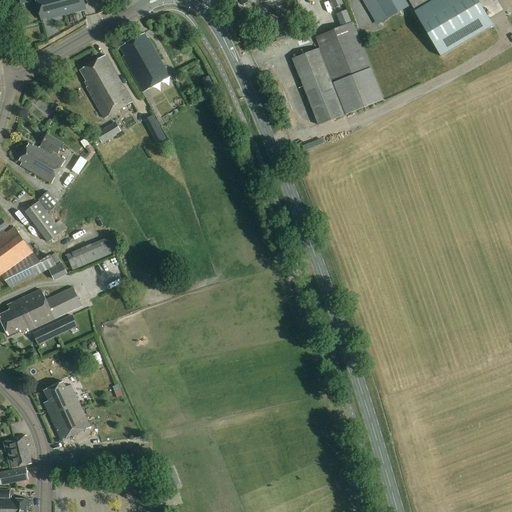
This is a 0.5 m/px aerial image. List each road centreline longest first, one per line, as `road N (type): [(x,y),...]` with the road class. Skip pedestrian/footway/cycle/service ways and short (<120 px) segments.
road 1 (primary): [(398,511),(312,251),(205,1)]
road 2 (tertiary): [(14,83),(155,0)]
road 3 (tertiary): [(44,511),(38,428),(0,381)]
